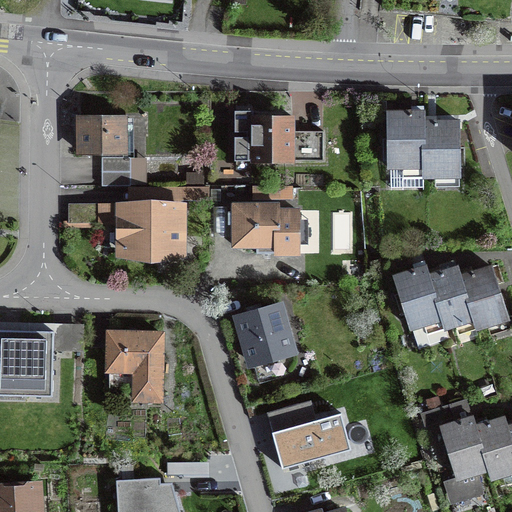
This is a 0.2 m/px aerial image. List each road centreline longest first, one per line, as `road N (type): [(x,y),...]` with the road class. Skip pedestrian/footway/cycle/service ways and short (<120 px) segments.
road 1 (tertiary): [(48,43),(248,64),(470,72)]
road 2 (residential): [(257,511),(212,336),(198,317),(151,299),(42,297)]
road 3 (residential): [(48,43),(42,297)]
road 4 (residential): [(470,72),(511,203)]
